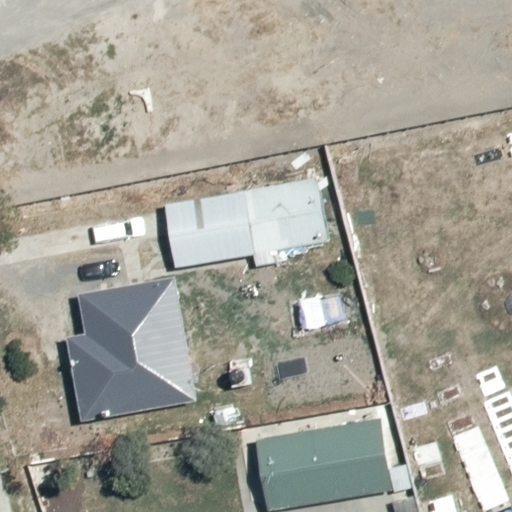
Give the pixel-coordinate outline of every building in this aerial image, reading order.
[(449,115),(429,35),(409,0),(201,0),(190,6),(254,120),(274,109),(308,90),(324,119),(336,113),(348,141),(384,118),(388,130),(449,115)] [(174,267),(253,254),(255,267),(284,263),(282,250),(326,243),(313,159),(268,166),(271,185),(164,202),(174,267)] [(197,400),(177,276),(79,291),(85,331),(67,334),(81,418),(197,400)] [(294,296),(298,333),(343,327),(338,290),(294,296)] [(389,491),(378,418),(256,438),(267,510),(389,491)]
